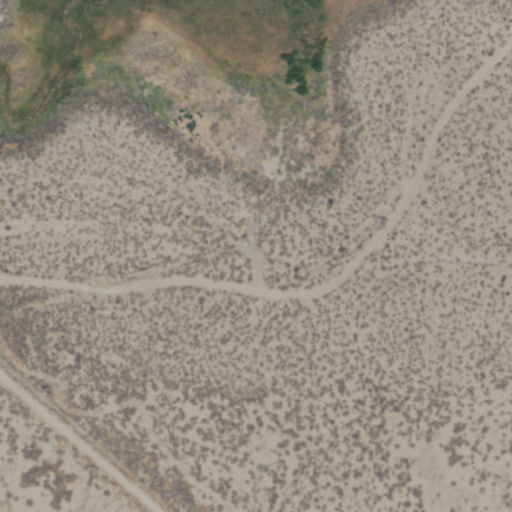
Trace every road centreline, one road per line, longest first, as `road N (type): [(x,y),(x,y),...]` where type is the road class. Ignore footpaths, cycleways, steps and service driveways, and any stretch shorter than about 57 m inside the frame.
road 1 (track): [(0,281),(86,292),(170,280),(303,297),(339,278),(407,193),(453,100),(511,40)]
road 2 (track): [(0,386),(137,511)]
